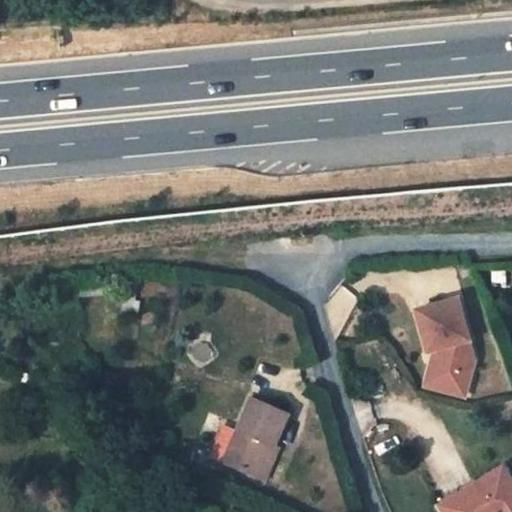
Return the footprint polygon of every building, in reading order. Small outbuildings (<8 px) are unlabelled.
[(476,360),(459,300),(418,312),(430,353),(437,351),(429,387),(457,394),(462,371),(473,373),(476,360)] [(468,396),(473,373),(462,371),(457,394),(468,396)] [(288,416),(253,401),(226,464),(257,477),(270,448),(274,449),(288,416)] [(270,448),(257,477),(265,481),(278,451),(274,449),(270,448)] [(438,511),(511,511),(511,489),(500,469),(472,487),(436,509),(436,510),(437,510),(438,511)]
